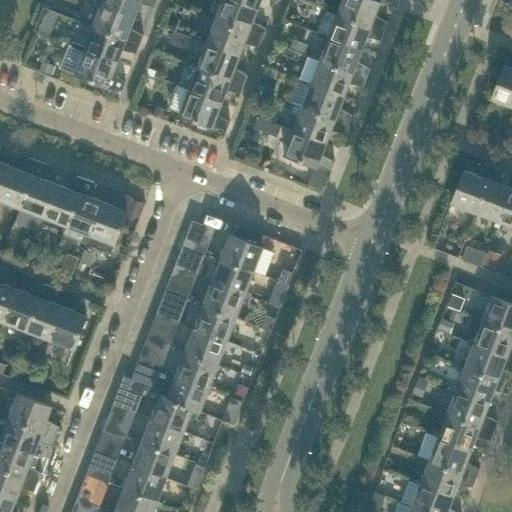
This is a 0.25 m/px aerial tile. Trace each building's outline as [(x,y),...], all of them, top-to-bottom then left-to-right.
[(155,5),(156,0),(103,0),(103,1),(136,14),(140,1),(155,5)] [(258,8),(236,0),(222,0),(216,18),(263,36),(266,27),(254,20),(258,8)] [(236,0),(258,8),(261,0),(236,0)] [(381,1),(379,0),(342,0),(338,12),(385,30),(389,21),(375,13),(380,2),(381,2),(381,1)] [(131,27),(136,14),(103,1),(94,25),(140,43),(144,33),(131,27)] [(382,39),(385,30),(338,12),(329,35),(363,48),(367,35),(382,39)] [(259,45),(263,36),(216,18),(207,42),(240,55),(245,42),(259,45)] [(137,52),(140,43),(94,25),(86,45),(80,42),(79,45),(118,61),(122,48),(137,52)] [(358,60),(363,48),(329,35),(321,58),(367,76),(371,67),(358,60)] [(236,66),(240,55),(207,42),(198,65),(245,83),(248,73),(236,66)] [(70,44),(61,67),(75,72),(109,85),(109,84),(122,89),(126,80),(125,79),(113,73),(118,61),(79,45),(72,43),(71,45),(70,44)] [(364,85),(367,76),(321,58),(312,82),(345,94),(350,82),(364,85)] [(53,73),(57,64),(44,59),(41,68),(53,73)] [(511,104),(511,66),(507,64),(505,63),(492,97),(494,98),(492,103),(494,104),(496,98),(511,104)] [(241,92),(245,83),(198,65),(189,88),(222,101),(227,89),(241,92)] [(340,107),(345,94),(312,82),(303,105),(350,123),(353,114),(340,107)] [(218,113),(222,101),(189,88),(181,109),(177,108),(176,110),(214,125),(214,124),(227,129),(231,120),(218,113)] [(164,116),(167,108),(157,105),(154,112),(164,116)] [(346,132),(350,123),(303,105),(294,128),(327,141),(332,128),(346,132)] [(322,153),(327,141),(294,128),(285,151),(284,152),(318,165),(319,164),(332,169),(335,160),(322,153)] [(0,160),(0,152),(2,145),(0,144),(0,193),(11,164),(0,160)] [(0,198),(21,206),(39,159),(29,156),(23,169),(11,164),(0,193),(0,198)] [(44,177),(48,163),(39,159),(21,206),(44,215),(57,182),(44,177)] [(477,211),(494,164),(485,160),(478,174),(467,169),(467,168),(465,168),(452,202),(453,203),(452,207),(454,208),(456,203),(477,211)] [(511,186),(500,182),(503,167),(494,164),(477,211),(497,218),(495,224),(498,225),(511,186)] [(68,224),(86,177),(76,174),(69,187),(57,182),(44,215),(68,224)] [(92,195),(95,181),(86,177),(68,224),(91,233),(104,200),(92,195)] [(511,224),(511,186),(498,225),(500,226),(502,220),(511,224)] [(127,207),(132,196),(132,195),(123,192),(115,204),(104,200),(91,233),(87,243),(111,252),(128,208),(127,207)] [(134,225),(143,202),(133,198),(125,222),(134,225)] [(193,219),(186,238),(197,242),(208,247),(216,228),(193,219)] [(230,234),(221,257),(254,270),(263,247),(264,247),(264,246),(262,245),(266,234),(243,225),(239,236),(230,233),(230,234)] [(193,252),(197,242),(186,238),(182,247),(193,252)] [(197,242),(193,252),(205,256),(208,247),(197,242)] [(182,247),(168,284),(179,288),(191,293),(205,256),(193,252),(182,247)] [(495,267),(499,256),(489,252),(485,263),(495,267)] [(245,293),(254,270),(221,257),(212,281),(245,293)] [(4,282),(8,268),(0,264),(0,318),(4,320),(17,287),(4,282)] [(286,297),(295,274),(283,269),(275,292),(286,297)] [(27,329),(45,282),(36,278),(29,291),(17,287),(4,320),(27,329)] [(237,316),(245,293),(212,281),(203,304),(237,316)] [(51,300),(54,285),(45,282),(27,329),(51,338),(63,305),(51,300)] [(175,298),(179,288),(168,284),(164,294),(175,298)] [(179,288),(175,298),(187,302),(191,293),(179,288)] [(460,309),(466,297),(453,292),(448,305),(460,309)] [(164,294),(150,331),(161,335),(173,340),(187,302),(175,298),(164,294)] [(511,302),(492,295),(492,296),(487,294),(486,296),(492,298),(484,318),(511,329),(511,302)] [(87,313),(92,300),(82,296),(76,309),(63,305),(51,338),(73,346),(73,347),(74,347),(87,313)] [(228,340),(237,316),(203,304),(194,327),(228,340)] [(511,329),(484,318),(476,339),(470,337),(469,339),(508,354),(511,344),(511,329)] [(219,363),(228,340),(194,327),(185,350),(219,363)] [(157,344),(161,335),(150,331),(146,341),(157,344)] [(161,335),(157,344),(169,349),(173,340),(161,335)] [(511,371),(503,367),(508,354),(469,339),(469,342),(474,344),(466,365),(511,382),(511,371)] [(157,344),(146,341),(133,377),(135,378),(147,382),(156,386),(169,349),(157,344)] [(210,386),(219,363),(185,350),(177,374),(210,386)] [(509,392),(511,383),(511,382),(466,365),(458,386),(452,384),(452,386),(490,401),(495,388),(509,392)] [(125,374),(121,384),(132,388),(135,379),(135,378),(132,377),(125,374)] [(201,409),(210,386),(177,374),(168,396),(168,397),(194,407),(193,408),(201,411),(202,410),(201,409)] [(135,379),(132,388),(144,393),(145,388),(146,388),(147,383),(135,378),(135,379)] [(121,384),(107,421),(117,425),(130,429),(144,393),(131,388),(121,384)] [(485,414),(490,401),(452,386),(451,388),(456,390),(448,411),(484,425),(495,429),(498,420),(485,414)] [(52,406),(53,405),(19,392),(18,393),(19,393),(10,416),(32,425),(56,435),(60,425),(47,418),(52,406)] [(168,397),(168,396),(160,393),(160,394),(152,417),(173,425),(184,430),(193,408),(194,407),(168,397)] [(495,429),(484,425),(448,411),(440,432),(435,430),(434,432),(472,447),(477,435),(491,439),(495,429)] [(56,435),(32,425),(10,416),(7,425),(1,440),(34,453),(39,441),(53,443),(56,435)] [(184,430),(173,425),(152,417),(143,440),(176,453),(184,430)] [(107,421),(103,430),(104,430),(113,434),(117,425),(107,421)] [(117,425),(113,434),(126,439),(130,429),(117,425)] [(104,430),(89,467),(99,471),(111,476),(126,439),(113,434),(104,430)] [(468,460),(472,447),(434,432),(433,435),(438,437),(430,458),(476,476),(480,467),(468,460)] [(29,465),(34,453),(1,440),(0,442),(0,465),(39,480),(42,471),(29,465)] [(167,476),(176,453),(143,440),(134,463),(167,476)] [(473,485),(476,476),(430,458),(422,479),(417,477),(416,479),(455,494),(459,482),(473,485)] [(158,499),(167,476),(134,463),(125,487),(158,499)] [(35,490),(39,480),(0,465),(0,492),(16,499),(21,487),(35,490)] [(96,481),(99,471),(89,467),(85,477),(96,481)] [(99,471),(96,481),(108,486),(111,476),(99,471)] [(376,490),(385,494),(386,494),(392,480),(381,475),(375,490),(376,490)] [(85,477),(71,511),(97,511),(108,486),(96,481),(85,477)] [(460,511),(450,507),(455,494),(416,479),(415,481),(420,483),(412,504),(432,511),(460,511)] [(120,511),(152,511),(158,499),(125,487),(116,510),(120,511)] [(381,503),(385,494),(376,490),(372,500),(381,503)] [(12,511),(11,511),(16,499),(0,492),(0,511),(12,511)]
